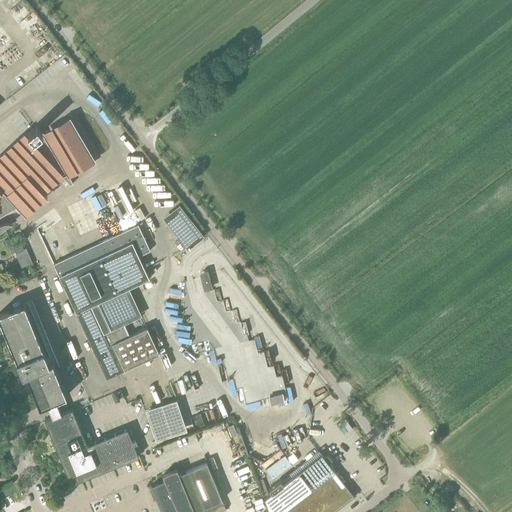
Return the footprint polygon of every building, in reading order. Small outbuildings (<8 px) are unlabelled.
[(0,231),(2,230),(3,230),(7,225),(12,224),(12,223),(10,223),(8,223),(6,223),(4,223),(3,223),(0,224),(0,215),(13,207),(17,211),(19,208),(21,211),(24,214),(44,195),(40,190),(40,191),(37,188),(38,188),(37,187),(43,182),(44,182),(44,181),(50,176),(51,176),(51,175),(56,170),(57,170),(61,174),(65,172),(66,172),(66,171),(73,167),(73,168),(74,168),(74,167),(81,163),(82,163),(82,162),(92,156),(93,156),(94,159),(99,156),(95,149),(92,142),(88,135),(84,129),(80,122),(75,116),(70,119),(72,121),(72,122),(62,128),(61,128),(60,128),(61,129),(54,133),(54,132),(53,132),(53,133),(46,137),(45,137),(42,132),(37,125),(28,132),(33,139),(30,141),(30,140),(30,139),(29,139),(29,140),(23,145),(22,145),(22,146),(16,151),(15,151),(15,152),(10,157),(9,157),(9,158),(3,164),(3,163),(2,164),(0,166),(0,231)] [(70,185),(73,183),(68,174),(63,177),(70,185)] [(187,214),(170,227),(187,249),(188,249),(204,236),(187,214)] [(77,253),(53,264),(76,312),(77,312),(77,313),(107,378),(158,354),(159,353),(147,327),(129,335),(124,324),(103,333),(91,306),(129,288),(149,278),(145,270),(139,256),(150,250),(138,224),(136,225),(103,240),(102,241),(77,253)] [(24,249),(20,242),(12,245),(16,252),(15,253),(22,267),(32,263),(26,248),(24,249)] [(203,274),(206,288),(212,286),(209,273),(203,274)] [(8,310),(0,313),(0,322),(22,376),(26,374),(39,407),(46,405),(46,404),(49,410),(57,406),(55,401),(66,396),(52,362),(48,363),(24,304),(13,308),(8,310)] [(241,344),(223,348),(217,349),(214,350),(217,364),(224,363),(227,379),(230,378),(234,377),(237,391),(242,390),(246,405),(270,400),(270,401),(271,404),(289,400),(287,392),(284,376),(276,378),(274,366),(267,367),(264,352),(257,353),(255,340),(241,344)] [(176,398),(145,409),(155,438),(186,428),(176,398)] [(45,419),(44,420),(44,421),(71,484),(82,479),(86,477),(138,456),(134,445),(137,443),(136,439),(132,440),(127,429),(87,445),(76,420),(72,410),(71,409),(61,413),(60,413),(57,406),(49,410),(52,417),(45,419)] [(233,424),(227,427),(231,436),(237,434),(233,424)] [(324,457),(321,453),(283,483),(280,479),(268,489),(271,492),(264,498),(269,511),(334,511),(354,497),(332,467),(329,463),(333,460),(328,454),(324,457)] [(285,455),(266,469),(273,478),(292,464),(285,455)] [(153,485),(151,486),(161,511),(194,511),(195,511),(221,500),(222,500),(219,491),(207,462),(179,474),(177,468),(162,475),(164,480),(159,482),(153,485)]
